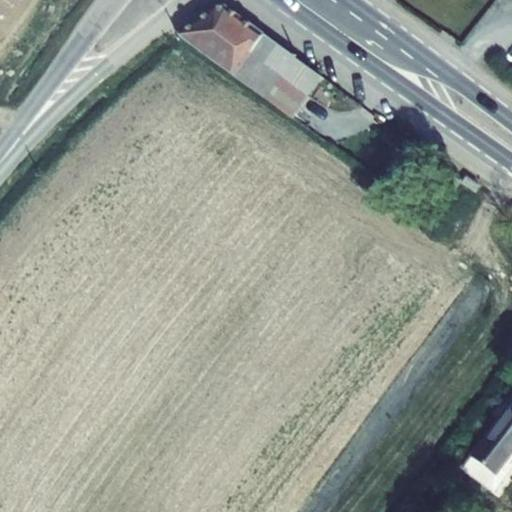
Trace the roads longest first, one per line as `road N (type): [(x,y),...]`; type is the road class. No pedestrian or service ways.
road 1 (secondary): [(284,0),(511,163)]
road 2 (tertiary): [(0,164),(185,0)]
road 3 (secondary): [(511,121),(347,0)]
road 4 (tertiary): [(111,0),(0,160)]
